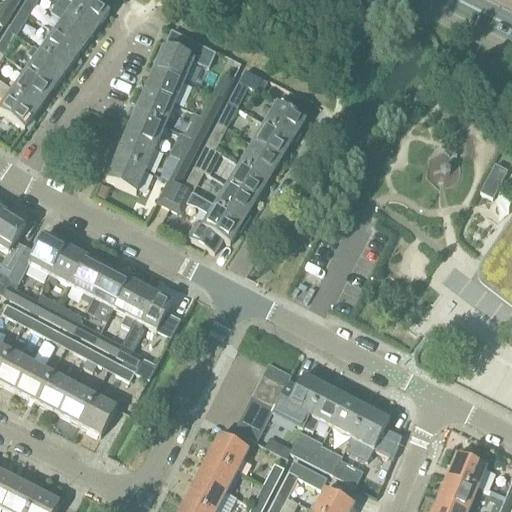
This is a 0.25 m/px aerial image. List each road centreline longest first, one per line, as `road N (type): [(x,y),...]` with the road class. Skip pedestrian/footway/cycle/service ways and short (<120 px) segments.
road 1 (residential): [(227,292),(20,180)]
road 2 (residential): [(132,497),(235,296)]
road 3 (residential): [(435,398),(235,296)]
road 4 (residential): [(135,18),(20,180)]
road 5 (residential): [(227,292),(319,131)]
road 6 (residential): [(132,497),(0,433)]
road 7 (residential): [(389,511),(435,398)]
